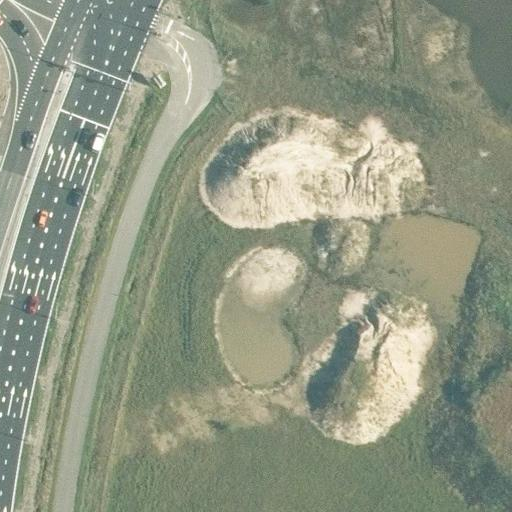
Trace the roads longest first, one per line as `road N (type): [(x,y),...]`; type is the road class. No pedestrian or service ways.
road 1 (primary): [(0,497),(56,244),(130,43)]
road 2 (unclassified): [(63,511),(113,276),(153,159),(183,110),(188,64)]
road 3 (primary): [(68,24),(0,214)]
